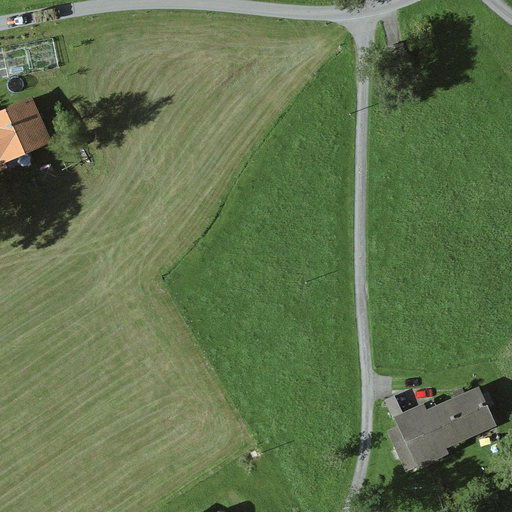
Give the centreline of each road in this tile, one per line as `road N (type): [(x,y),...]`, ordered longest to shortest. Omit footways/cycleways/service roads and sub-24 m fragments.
road 1 (track): [(357,511),(369,466),(371,383),(361,268),(364,16)]
road 2 (unclassified): [(0,26),(103,5),(364,16),(402,0)]
